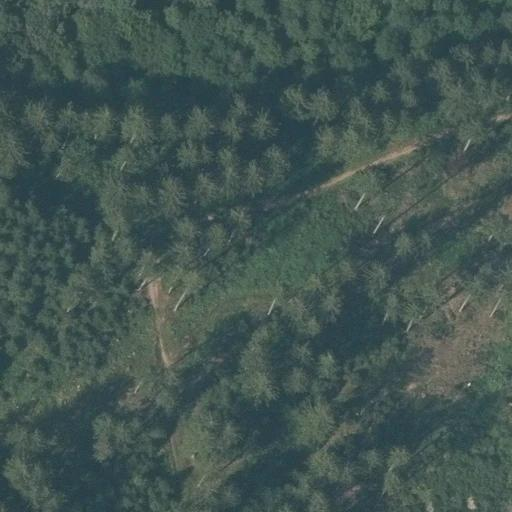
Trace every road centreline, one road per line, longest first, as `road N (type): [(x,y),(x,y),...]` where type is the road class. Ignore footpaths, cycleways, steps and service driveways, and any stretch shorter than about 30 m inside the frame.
road 1 (track): [(511,116),(426,140),(261,207),(147,235),(67,215),(0,185)]
road 2 (track): [(147,235),(181,511)]
road 3 (track): [(0,2),(133,17),(224,0)]
